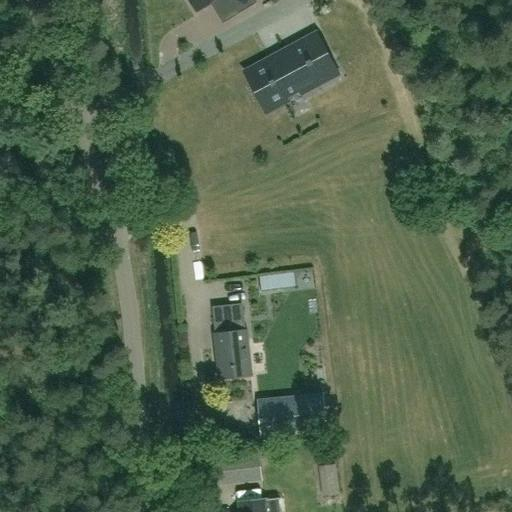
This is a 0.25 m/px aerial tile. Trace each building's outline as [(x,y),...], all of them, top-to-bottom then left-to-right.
[(189,0),(197,12),(216,0),(230,0),(239,14),(257,4),(254,0),(189,0)] [(336,75),(332,66),(315,35),(280,53),(271,58),(247,71),(269,111),(289,100),(287,96),(299,89),(302,94),(323,82),(336,75)] [(245,331),(243,312),(224,314),(226,333),(215,334),(220,379),(251,376),(246,331),(245,331)] [(323,396),(258,403),(262,440),(326,434),(323,396)] [(320,466),(321,477),(336,475),(335,464),(320,466)] [(240,503),(241,511),(281,511),(280,499),(240,503)]
